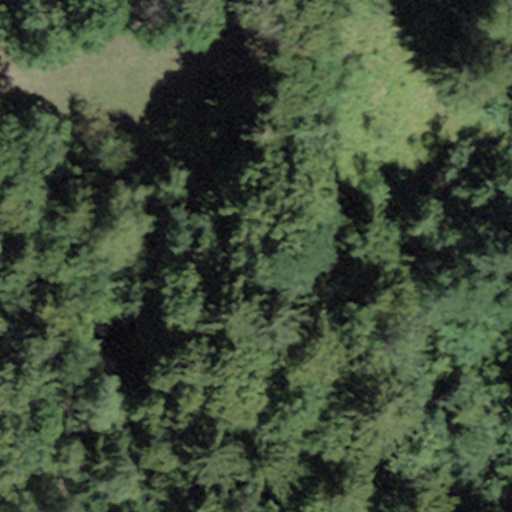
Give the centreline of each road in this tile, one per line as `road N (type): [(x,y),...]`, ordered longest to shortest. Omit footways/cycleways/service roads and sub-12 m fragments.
road 1 (track): [(127,511),(0,241)]
road 2 (track): [(449,0),(511,110)]
